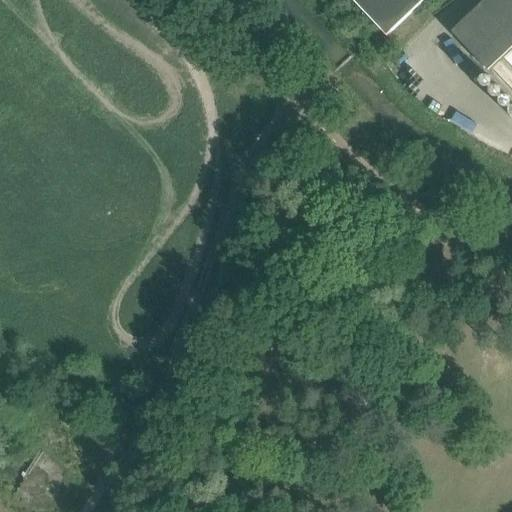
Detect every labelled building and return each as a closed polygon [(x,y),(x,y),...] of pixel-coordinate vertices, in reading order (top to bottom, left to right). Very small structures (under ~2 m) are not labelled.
[(352,0),(387,36),(425,0),(352,0)] [(511,0),(484,0),(451,32),(487,71),(511,47),(511,0)] [(479,82),(479,83),(479,84),(480,84),(480,85),(480,86),(481,87),(482,88),(483,88),(483,89),(484,89),(485,89),(486,89),(487,89),(487,88),(488,88),(489,88),(489,87),(490,87),(490,86),(491,85),(491,84),(491,83),(491,82),(491,81),(491,80),(490,80),(490,79),(489,79),(489,78),(488,78),(487,77),(486,77),(485,77),(484,77),(483,77),(483,78),(482,78),(481,78),(481,79),(480,80),(480,81),(479,82)] [(500,93),(500,92),(500,91),(500,90),(499,90),(499,89),(498,88),(497,88),(496,87),(495,87),(494,87),(493,87),(492,87),(492,88),(491,88),(490,89),(490,90),(489,90),(489,91),(489,92),(489,93),(489,94),(489,95),(489,96),(490,96),(490,97),(491,97),(491,98),(492,98),(493,99),(494,99),(495,99),(496,99),(496,98),(497,98),(498,98),(498,97),(499,97),(499,96),(500,96),(500,95),(500,94),(500,93)] [(498,102),(498,103),(498,104),(498,105),(499,106),(499,107),(500,107),(500,108),(501,108),(502,108),(503,109),(504,109),(505,109),(505,108),(506,108),(507,108),(508,107),(509,106),(509,105),(510,104),(510,103),(510,102),(510,101),(509,101),(509,100),(509,99),(508,99),(508,98),(507,98),(506,97),(505,97),(504,97),(503,97),(502,97),(501,97),(501,98),(500,98),(500,99),(499,99),(499,100),(498,100),(498,101),(498,102)]
